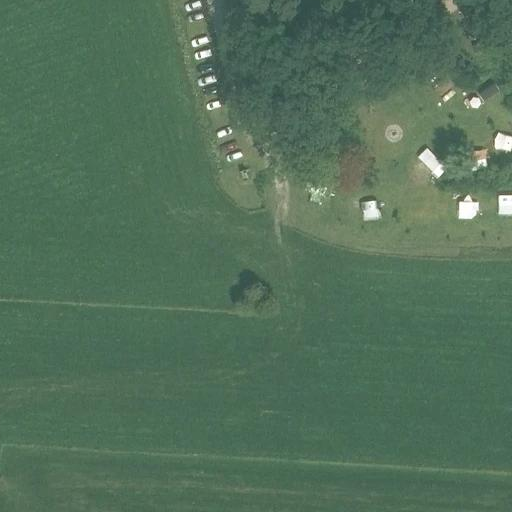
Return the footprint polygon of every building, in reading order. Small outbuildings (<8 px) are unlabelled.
[(451,50),(466,41),(459,30),(445,39),(451,50)] [(483,53),(486,61),(501,55),(494,38),(473,47),(477,56),(483,53)] [(499,69),(493,59),(478,68),(485,79),(499,69)] [(318,207),(326,186),(303,177),(294,197),(318,207)] [(345,195),(345,214),(366,214),(366,195),(345,195)]
